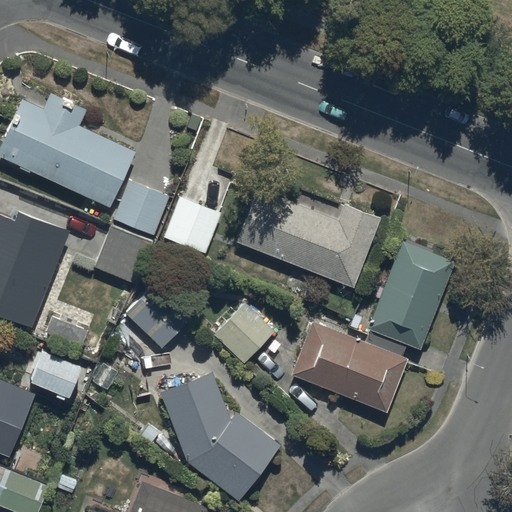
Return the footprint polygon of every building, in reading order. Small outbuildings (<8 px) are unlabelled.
[(0,141),(0,153),(108,204),(134,148),(78,122),(85,106),(50,90),(42,105),(22,96),(0,141)] [(113,216),(153,232),(168,194),(128,178),(113,216)] [(256,186),(236,240),(353,285),(380,215),(344,202),(338,218),(256,186)] [(163,235),(204,251),(220,211),(179,195),(163,235)] [(0,311),(31,324),(69,227),(17,207),(13,216),(0,211),(0,311)] [(110,224),(95,265),(134,280),(150,239),(110,224)] [(366,326),(419,347),(454,259),(401,239),(366,326)] [(125,312),(162,345),(189,315),(152,282),(125,312)] [(213,333),(245,361),(274,328),(243,300),(213,333)] [(385,409),(406,357),(312,319),(291,372),(385,409)] [(42,347),(30,377),(68,393),(80,362),(42,347)] [(212,370),(160,389),(186,460),(238,499),(279,443),(236,410),(229,418),(212,370)] [(0,450),(8,454),(35,391),(0,376),(0,450)] [(84,511),(207,511),(210,507),(141,479),(128,511),(107,511),(88,504),(84,511)]
